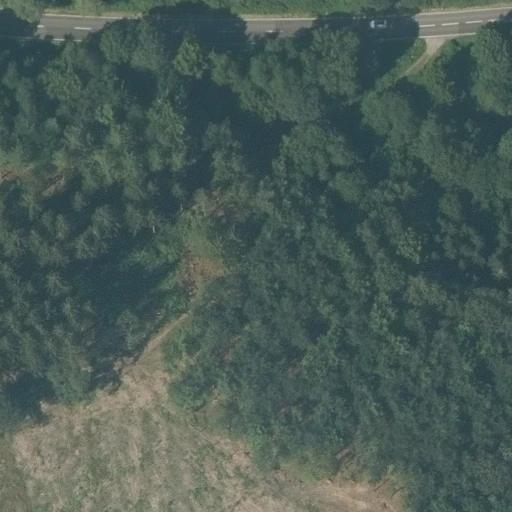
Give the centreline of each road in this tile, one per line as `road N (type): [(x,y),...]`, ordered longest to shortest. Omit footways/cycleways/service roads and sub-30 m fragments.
road 1 (secondary): [(511,20),(194,33),(0,22)]
road 2 (track): [(352,262),(342,294),(327,307),(229,295),(142,356),(21,396),(0,412)]
road 3 (track): [(511,358),(392,310),(352,262),(333,223),(271,159),(265,131)]
road 4 (track): [(325,127),(265,131),(140,110),(0,133)]
road 5 (track): [(473,24),(445,36),(428,61),(325,127)]
